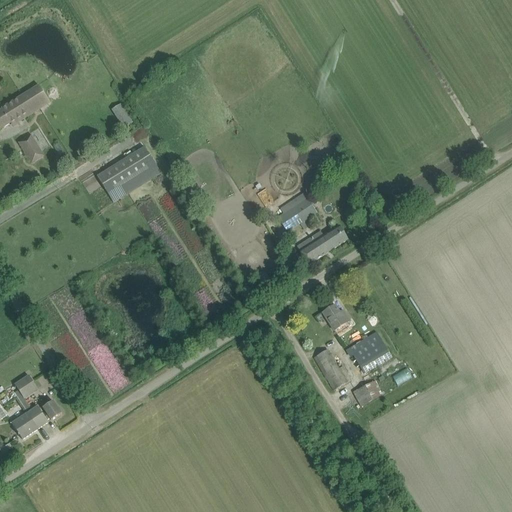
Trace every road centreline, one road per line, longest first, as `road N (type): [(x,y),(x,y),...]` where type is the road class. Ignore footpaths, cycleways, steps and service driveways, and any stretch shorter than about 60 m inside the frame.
road 1 (unclassified): [(272,312),(493,169)]
road 2 (unclassified): [(90,427),(272,312)]
road 3 (unclassified): [(493,169),(388,0)]
road 4 (unclassified): [(0,282),(90,427)]
road 5 (unclassified): [(348,430),(272,312)]
